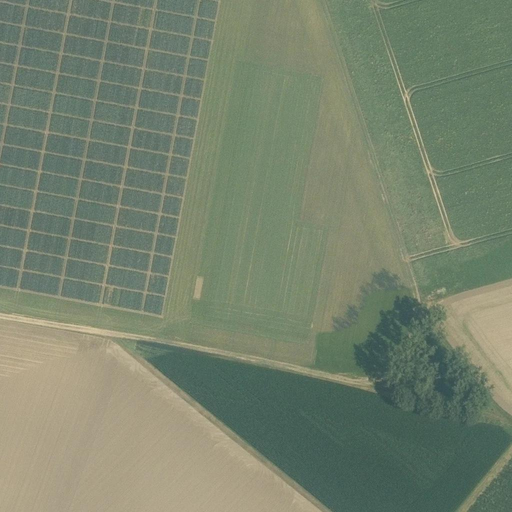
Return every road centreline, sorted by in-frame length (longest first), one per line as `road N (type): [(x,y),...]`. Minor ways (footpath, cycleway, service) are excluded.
road 1 (track): [(376,387),(423,315),(372,163),(379,113),(333,0)]
road 2 (track): [(376,387),(0,312)]
road 3 (track): [(124,335),(332,511)]
road 4 (track): [(511,425),(376,387)]
road 5 (track): [(502,422),(423,315)]
